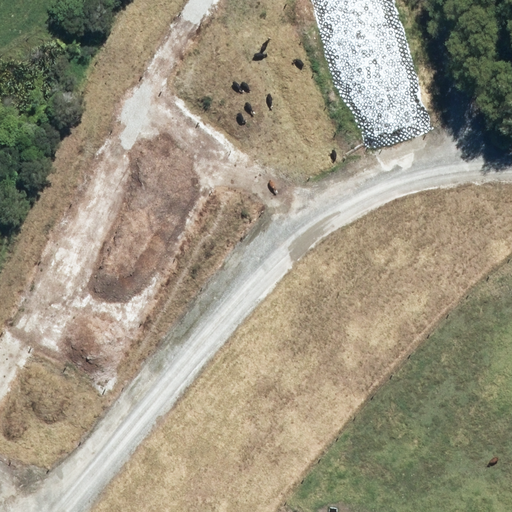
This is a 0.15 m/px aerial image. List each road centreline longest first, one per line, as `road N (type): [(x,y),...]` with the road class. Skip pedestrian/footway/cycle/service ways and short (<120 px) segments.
road 1 (track): [(511,156),(475,147),(316,217),(71,511)]
road 2 (track): [(475,147),(426,0)]
